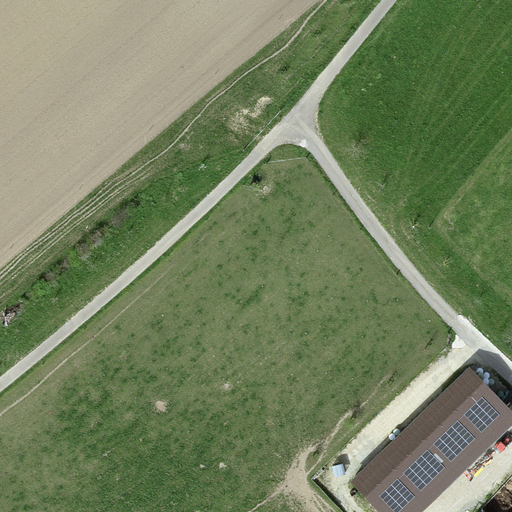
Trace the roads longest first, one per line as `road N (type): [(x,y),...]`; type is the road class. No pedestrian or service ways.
road 1 (track): [(300,115),(0,385)]
road 2 (track): [(511,376),(407,275),(300,115)]
road 3 (track): [(300,115),(390,0)]
